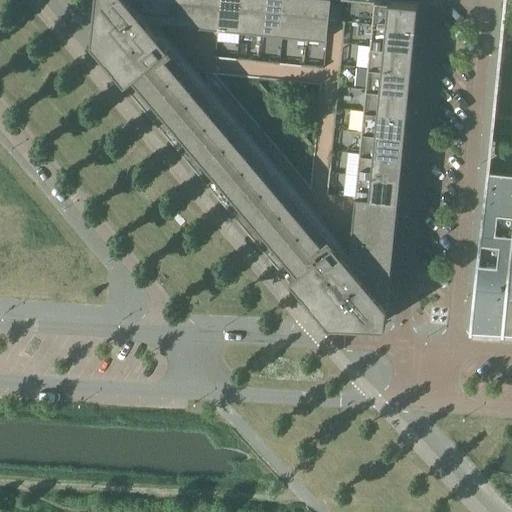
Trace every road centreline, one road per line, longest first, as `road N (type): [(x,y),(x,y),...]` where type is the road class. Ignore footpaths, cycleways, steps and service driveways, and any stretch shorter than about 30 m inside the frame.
road 1 (residential): [(452,348),(487,0)]
road 2 (residential): [(435,0),(403,346)]
road 3 (residential): [(181,336),(0,110)]
road 4 (unclassified): [(0,380),(225,394)]
road 5 (unclassified): [(181,336),(0,322)]
road 6 (unclassified): [(225,394),(376,401)]
road 7 (unclassified): [(325,343),(181,336)]
